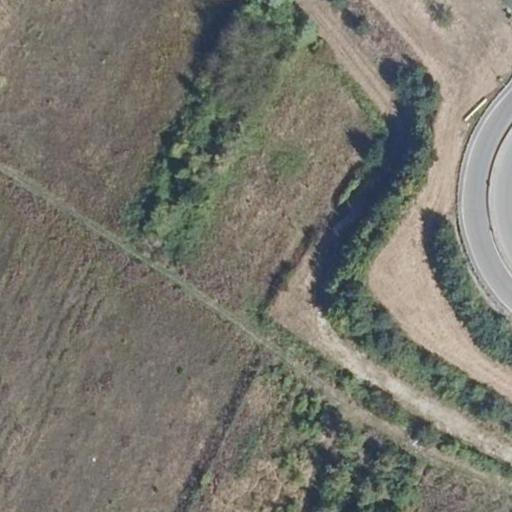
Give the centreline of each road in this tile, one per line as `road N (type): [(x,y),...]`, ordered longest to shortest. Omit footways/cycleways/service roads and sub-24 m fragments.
road 1 (track): [(511,445),(354,358),(321,329),(308,304),(315,266),(403,145),(397,116),(307,0)]
road 2 (track): [(0,167),(51,194),(321,386),(511,490)]
road 3 (track): [(457,70),(443,153),(403,267),(424,320),(511,383)]
road 4 (track): [(385,0),(457,70),(484,59),(488,35),(480,14),(461,0)]
road 5 (motorway): [(511,111),(483,166),(474,211),(490,267),(511,291)]
